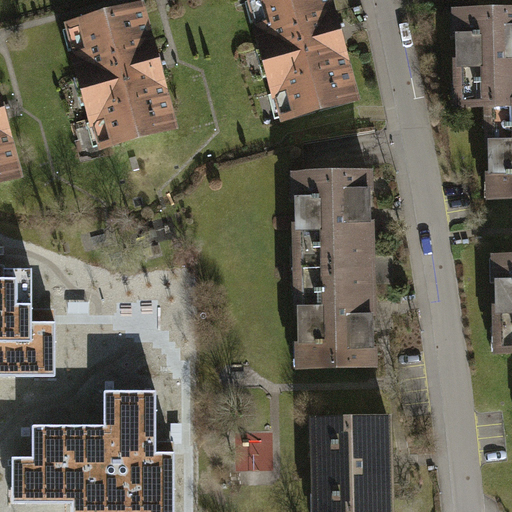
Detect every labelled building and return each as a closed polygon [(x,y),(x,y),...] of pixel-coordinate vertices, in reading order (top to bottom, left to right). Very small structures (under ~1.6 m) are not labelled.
[(331,0),(262,0),(247,4),(249,12),(241,13),(246,31),(254,29),(261,56),(251,59),(258,86),(268,83),(272,96),(260,99),(268,128),(279,125),(281,134),(361,114),(331,0)] [(155,6),(72,28),(74,34),(68,36),(73,55),(79,53),(86,80),(77,82),(84,112),(94,109),(98,126),(87,128),(94,152),(104,150),(106,159),(189,137),(155,6)] [(511,13),(461,14),(463,110),(490,109),(511,108),(511,13)] [(0,52),(0,190),(33,182),(0,52)] [(511,108),(490,109),(492,202),(511,201),(511,108)] [(301,177),(302,274),(386,273),(384,176),(301,177)] [(511,256),(497,257),(500,351),(511,350),(511,256)] [(33,324),(33,271),(4,271),(4,281),(0,280),(0,376),(15,376),(15,363),(55,363),(56,324),(33,324)] [(302,274),(304,371),(387,370),(386,273),(302,274)] [(104,426),(45,425),(45,458),(14,458),(14,480),(28,480),(28,503),(90,503),(90,511),(175,511),(176,454),(157,454),(157,392),(133,392),(133,406),(104,406),(104,426)] [(403,511),(402,420),(315,421),(316,511),(403,511)]
